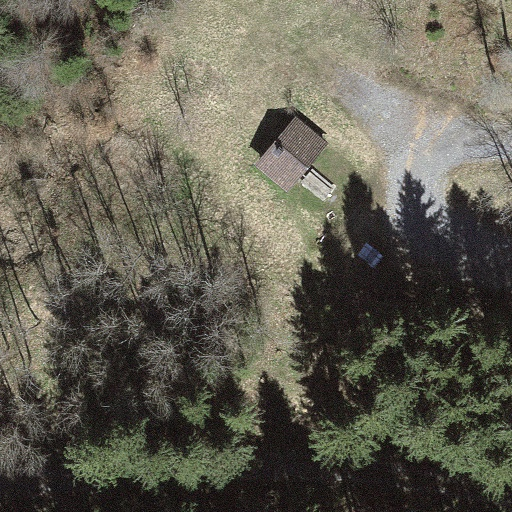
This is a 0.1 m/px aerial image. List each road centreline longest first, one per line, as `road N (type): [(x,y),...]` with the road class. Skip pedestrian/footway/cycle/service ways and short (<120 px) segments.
road 1 (track): [(0,482),(299,477),(511,491)]
road 2 (track): [(511,279),(424,231),(409,216),(405,184),(418,157),(441,138),(511,127)]
